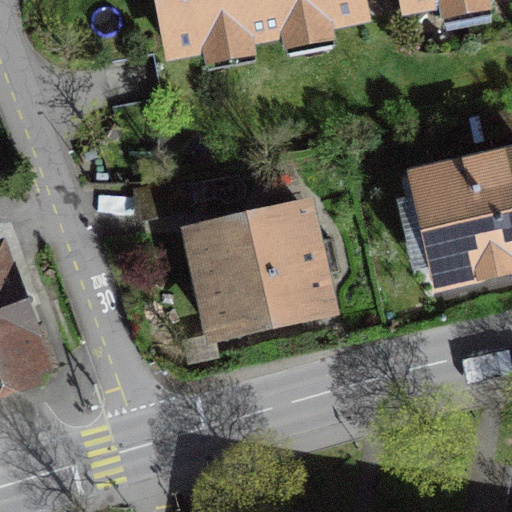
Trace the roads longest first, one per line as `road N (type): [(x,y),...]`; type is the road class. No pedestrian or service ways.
road 1 (residential): [(137,448),(0,59)]
road 2 (secondary): [(137,448),(511,349)]
road 3 (secondary): [(0,490),(137,448)]
